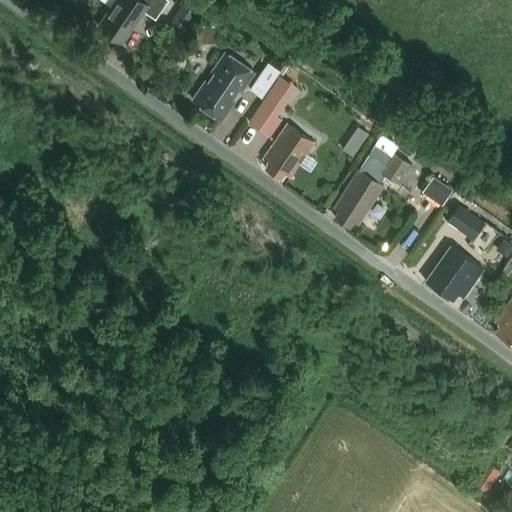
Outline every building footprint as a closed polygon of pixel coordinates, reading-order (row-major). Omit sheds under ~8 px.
[(143,9),(155,17),(166,0),(112,0),(110,5),(97,24),(122,41),(143,9)] [(195,11),(182,3),(170,23),(183,31),(195,11)] [(216,26),(199,25),(199,43),(215,43),(216,26)] [(206,78),(192,98),(221,118),(234,99),(232,97),(238,89),(238,88),(241,90),(254,70),(226,50),(212,69),(215,71),(208,80),(206,78)] [(266,60),(247,87),(259,96),(278,69),(266,60)] [(280,74),(260,103),(271,111),(291,82),(280,74)] [(299,130),(320,99),(300,86),(287,105),(295,111),(288,122),(287,122),(263,157),(269,160),(265,165),(282,177),(285,171),(290,175),(314,140),(299,130)] [(399,181),(412,162),(378,140),(334,206),(339,209),(334,215),(350,225),(354,219),(357,222),(382,184),(374,179),(381,169),(399,181)] [(423,187),(443,201),(453,186),(434,172),(423,187)] [(473,239),(485,222),(459,203),(447,220),(473,239)] [(511,241),(503,235),(496,245),(508,253),(511,246),(511,241)] [(463,296),(484,267),(452,244),(426,279),(453,299),(458,292),(463,296)] [(511,297),(496,320),(501,323),(496,330),(511,340),(511,297)] [(486,461),(473,481),(486,489),(499,469),(486,461)] [(511,490),(508,488),(501,497),(511,505),(511,490)]
